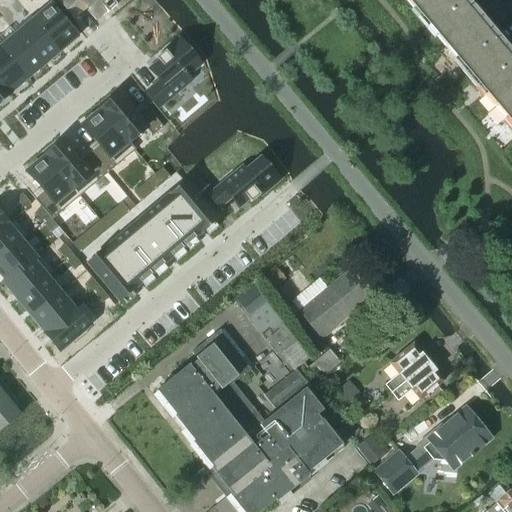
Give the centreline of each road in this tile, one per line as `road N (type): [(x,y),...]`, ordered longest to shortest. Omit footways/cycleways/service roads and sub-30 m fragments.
road 1 (residential): [(511,370),(204,0)]
road 2 (residential): [(53,389),(292,188)]
road 3 (residential): [(0,152),(151,23)]
